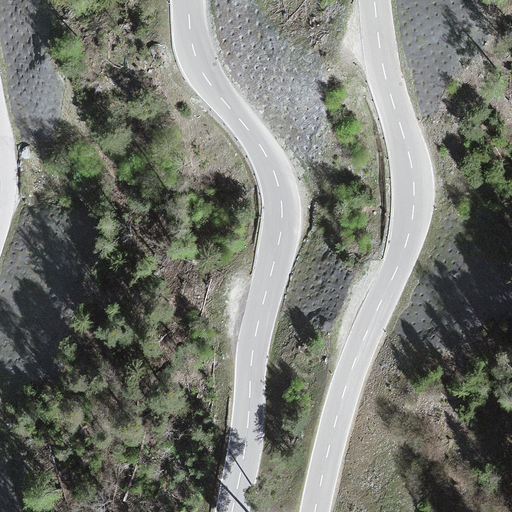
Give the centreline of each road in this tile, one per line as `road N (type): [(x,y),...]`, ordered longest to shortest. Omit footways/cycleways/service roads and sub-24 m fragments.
road 1 (tertiary): [(231,511),(282,207),(266,155),(201,70),(187,0)]
road 2 (tertiary): [(373,0),(384,75),(412,168),(412,216),(339,406),(314,511)]
